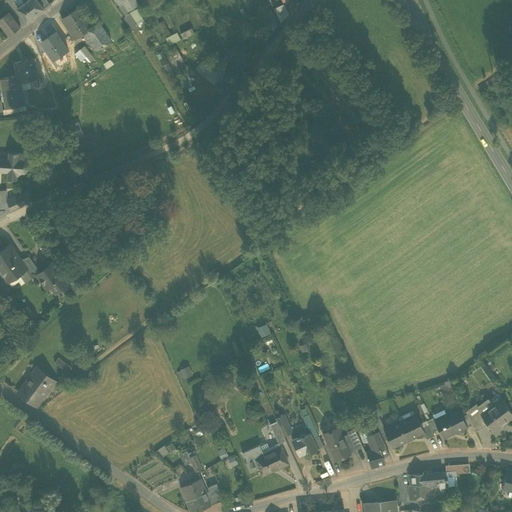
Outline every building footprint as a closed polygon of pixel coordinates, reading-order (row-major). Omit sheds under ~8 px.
[(14,0),(19,7),(17,8),(27,22),(44,9),(50,4),(47,0),(41,0),(39,2),(37,0),(14,0)] [(114,0),(126,16),(138,8),(140,7),(136,0),(114,0)] [(279,19),(289,15),(284,3),(274,8),(279,19)] [(62,19),(75,39),(85,32),(84,32),(92,26),(79,7),(62,19)] [(145,23),(138,8),(126,16),(123,17),(132,31),(145,23)] [(0,18),(0,24),(9,36),(20,27),(9,12),(0,18)] [(269,25),(277,19),(273,13),(265,19),(269,25)] [(158,23),(166,39),(171,36),(163,21),(158,23)] [(85,32),(98,50),(111,41),(98,22),(92,26),(84,32),(85,32)] [(180,33),(182,37),(193,32),(190,27),(180,33)] [(177,33),(171,36),(166,39),(169,45),(180,39),(177,33)] [(94,59),(84,46),(75,53),(85,66),(94,59)] [(167,53),(174,67),(185,62),(177,48),(167,53)] [(303,59),(309,66),(318,60),(312,52),(303,59)] [(14,62),(16,76),(20,75),(21,82),(39,79),(35,58),(14,62)] [(26,104),(21,82),(20,75),(16,76),(0,78),(0,84),(5,109),(26,104)] [(188,101),(184,103),(193,122),(197,119),(188,101)] [(193,122),(184,103),(173,109),(185,129),(188,126),(193,122)] [(7,179),(17,180),(17,176),(20,173),(25,173),(28,170),(28,165),(31,165),(32,153),(8,152),(8,159),(0,158),(0,171),(7,172),(7,179)] [(0,214),(26,203),(22,196),(7,203),(0,205),(0,214)] [(0,252),(0,270),(7,280),(25,267),(26,267),(22,262),(10,245),(0,252)] [(27,270),(32,278),(37,274),(41,272),(30,257),(22,262),(26,267),(25,267),(27,270)] [(51,284),(56,293),(67,285),(61,277),(62,274),(59,270),(56,270),(54,266),(50,269),(48,267),(41,272),(37,274),(46,287),(51,284)] [(22,273),(27,281),(32,278),(27,270),(22,273)] [(258,328),(263,337),(271,333),(267,325),(258,328)] [(54,363),(67,373),(71,368),(58,358),(54,363)] [(180,378),(192,373),(189,366),(177,371),(180,378)] [(18,392),(30,401),(36,392),(43,398),(55,381),(37,367),(18,392)] [(36,392),(30,401),(37,406),(43,398),(36,392)] [(498,393),(488,400),(493,406),(502,400),(498,393)] [(482,414),(493,406),(488,400),(478,407),(482,414)] [(487,422),(492,430),(506,420),(507,422),(511,417),(511,412),(502,400),(493,406),(482,414),(481,415),(487,422)] [(367,407),(373,418),(379,416),(381,415),(376,403),(367,407)] [(466,412),(467,414),(472,424),(474,428),(487,422),(481,415),(482,414),(478,407),(477,405),(466,412)] [(308,428),(314,426),(308,408),(302,411),(308,428)] [(439,429),(443,438),(467,427),(462,416),(458,408),(446,413),(446,415),(435,420),(439,429)] [(415,416),(400,422),(408,440),(424,433),(421,426),(415,414),(414,414),(415,416)] [(467,427),(472,424),(467,414),(462,416),(467,427)] [(277,421),(283,435),(291,431),(284,415),(276,419),(277,421)] [(373,418),(383,441),(388,438),(384,429),(385,429),(379,416),(373,418)] [(427,420),(428,423),(432,432),(439,429),(435,420),(434,417),(427,420)] [(286,441),(283,435),(277,421),(270,424),(279,444),(286,441)] [(407,441),(408,440),(400,422),(385,429),(384,429),(388,438),(393,447),(402,443),(401,442),(406,440),(407,441)] [(434,435),(432,432),(428,423),(421,426),(424,433),(426,439),(434,435)] [(324,434),(336,459),(350,453),(350,452),(342,436),(338,427),(324,434)] [(347,432),(348,434),(355,450),(363,446),(355,428),(347,432)] [(367,441),(368,439),(367,436),(371,434),(371,432),(370,429),(367,428),(360,431),(359,434),(362,441),(365,442),(367,441)] [(378,431),(371,434),(367,436),(368,439),(372,449),(366,451),(368,456),(367,456),(368,458),(371,467),(385,463),(383,457),(380,448),(384,446),(384,445),(378,431)] [(310,433),(297,439),(296,439),(302,452),(304,456),(318,449),(317,448),(313,438),(310,433)] [(350,452),(355,450),(348,434),(342,436),(350,452)] [(313,438),(317,448),(323,446),(318,436),(313,438)] [(298,453),(302,452),(296,439),(297,439),(296,437),(292,440),(298,453)] [(267,443),(260,446),(263,454),(270,451),(267,443)] [(162,455),(169,452),(165,445),(159,448),(162,455)] [(250,471),(259,467),(255,458),(263,454),(260,446),(259,445),(242,453),(246,461),(245,461),(245,463),(246,462),(250,471)] [(380,448),(383,457),(389,454),(385,445),(384,445),(384,446),(380,448)] [(270,451),(263,454),(255,458),(259,467),(262,475),(288,463),(281,446),(270,451)] [(186,463),(191,461),(190,457),(187,450),(181,452),(186,463)] [(196,454),(190,457),(191,461),(196,471),(202,469),(196,454)] [(409,479),(410,485),(417,483),(418,486),(433,485),(434,488),(448,486),(447,477),(443,477),(443,471),(431,472),(431,470),(423,470),(423,473),(408,474),(408,479),(409,479)] [(510,489),(509,491),(511,491),(511,472),(507,471),(503,487),(510,489)] [(181,487),(187,501),(207,492),(201,478),(181,487)] [(435,502),(434,488),(433,485),(418,486),(417,483),(410,485),(408,485),(408,486),(409,499),(422,498),(422,503),(435,502)] [(211,486),(218,502),(223,500),(216,484),(211,486)] [(209,491),(207,492),(212,504),(218,502),(211,486),(207,488),(209,491)] [(191,511),(192,511),(212,504),(207,492),(187,501),(191,511)] [(397,511),(396,502),(383,503),(383,501),(364,503),(364,511),(397,511)]
